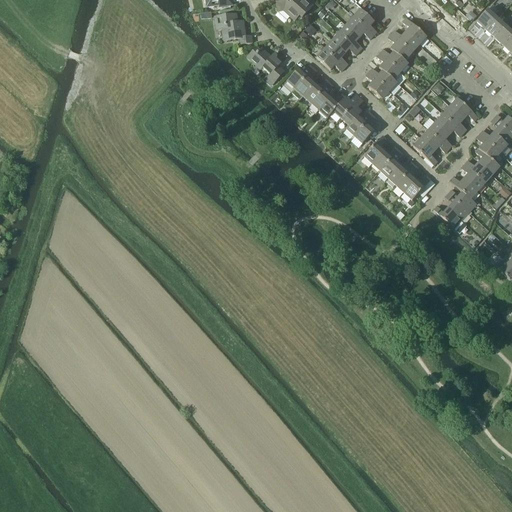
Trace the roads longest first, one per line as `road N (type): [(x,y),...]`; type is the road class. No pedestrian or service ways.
road 1 (residential): [(354,69),(334,82),(308,57),(292,58),(246,0)]
road 2 (residential): [(444,183),(388,133),(354,69)]
road 3 (residential): [(510,85),(416,0)]
